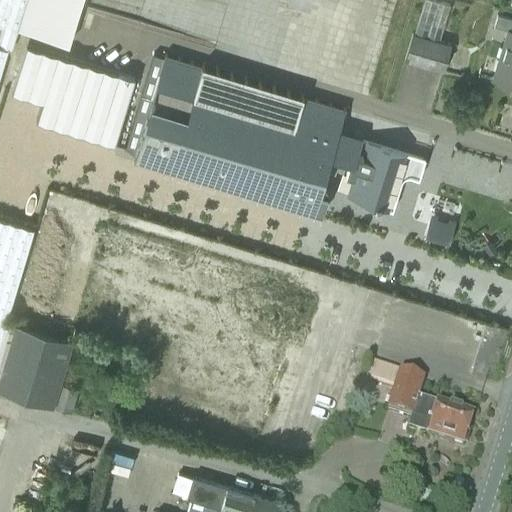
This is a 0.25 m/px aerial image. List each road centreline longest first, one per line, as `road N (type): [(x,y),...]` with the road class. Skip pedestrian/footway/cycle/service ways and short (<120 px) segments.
road 1 (unknown): [(511,149),(165,0)]
road 2 (unclassified): [(472,511),(511,389)]
